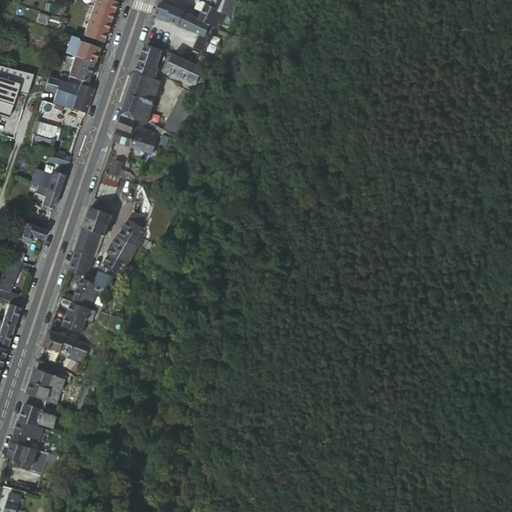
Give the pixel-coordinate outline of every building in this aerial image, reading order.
[(107,0),(97,0),(95,7),(112,13),(116,3),(107,0)] [(226,15),(227,12),(223,11),(226,0),(212,0),(210,6),(219,11),(219,13),(226,15)] [(235,15),(239,0),(226,0),(223,11),(227,12),(235,15)] [(197,3),(194,9),(202,13),(206,4),(207,3),(204,2),(197,3)] [(156,17),(179,25),(203,37),(209,40),(211,41),(218,29),(199,20),(185,13),(173,8),(160,3),(156,17)] [(218,29),(219,30),(226,15),(219,13),(219,11),(210,6),(206,4),(202,13),(199,20),(218,29)] [(188,6),(185,13),(199,20),(202,13),(194,9),(188,6)] [(95,7),(91,17),(109,23),(112,13),(95,7)] [(91,17),(88,27),(105,33),(109,23),(91,17)] [(105,33),(88,27),(84,37),(101,43),(105,33)] [(192,48),(202,53),(209,40),(203,37),(199,35),(192,48)] [(65,54),(74,58),(79,43),(78,39),(71,36),(65,54)] [(79,43),(74,58),(92,64),(98,49),(79,43)] [(162,52),(146,46),(142,56),(158,62),(162,52)] [(195,84),(202,69),(194,65),(172,55),(164,73),(169,75),(170,72),(190,81),(195,84)] [(158,62),(142,56),(136,73),(153,79),(158,62)] [(92,64),(74,58),(67,76),(77,80),(86,82),(92,64)] [(26,95),(32,74),(0,66),(0,115),(7,118),(11,105),(8,104),(12,91),(26,95)] [(153,79),(136,73),(133,84),(157,92),(160,82),(153,79)] [(67,76),(65,83),(75,86),(77,80),(67,76)] [(59,81),(47,78),(44,91),(55,93),(59,81)] [(75,86),(92,90),(94,85),(86,82),(77,80),(75,86)] [(65,83),(59,81),(55,93),(52,102),(84,113),(92,90),(75,86),(65,83)] [(196,84),(195,84),(190,81),(186,89),(193,92),(196,84)] [(157,92),(133,84),(128,97),(153,105),(157,92)] [(194,107),(198,97),(183,91),(178,101),(185,104),(194,107)] [(153,105),(128,97),(125,105),(150,114),(153,105)] [(185,104),(178,101),(168,121),(177,124),(177,123),(185,104)] [(194,107),(185,104),(177,123),(177,124),(184,127),(189,118),(194,107)] [(146,125),(150,114),(125,105),(122,116),(146,125)] [(134,123),(121,118),(117,129),(131,134),(134,125),(134,123)] [(60,127),(36,120),(32,133),(53,139),(56,140),(60,127)] [(177,124),(168,121),(165,120),(161,132),(172,137),(177,124)] [(178,138),(184,127),(177,124),(172,137),(178,138)] [(113,141),(130,146),(138,126),(134,125),(131,134),(117,129),(113,141)] [(138,126),(130,146),(152,152),(158,134),(138,126)] [(53,139),(32,133),(30,144),(29,147),(49,153),(53,139)] [(166,147),(169,138),(162,136),(159,144),(166,147)] [(69,158),(50,153),(48,162),(66,168),(69,158)] [(120,172),(122,164),(114,161),(110,175),(118,177),(120,172)] [(30,182),(46,189),(52,172),(34,167),(30,182)] [(46,189),(57,193),(64,176),(52,172),(46,189)] [(132,182),(134,177),(120,172),(118,177),(132,182)] [(101,186),(108,188),(112,178),(104,176),(101,186)] [(108,188),(116,190),(119,181),(112,178),(108,188)] [(37,186),(30,182),(27,192),(34,195),(37,186)] [(41,206),(52,210),(57,193),(46,189),(37,186),(34,195),(43,198),(41,206)] [(137,215),(132,213),(128,220),(146,229),(151,220),(149,219),(152,208),(141,204),(137,215)] [(111,215),(91,208),(87,218),(107,225),(111,215)] [(107,225),(87,218),(84,229),(101,235),(104,235),(107,225)] [(146,229),(128,220),(123,229),(141,239),(146,229)] [(45,231),(20,222),(13,238),(21,241),(22,237),(31,240),(32,237),(42,241),(45,231)] [(101,235),(84,229),(77,250),(94,256),(101,235)] [(141,239),(123,229),(118,238),(135,247),(137,247),(141,239)] [(135,247),(118,238),(114,247),(131,256),(135,247)] [(109,256),(126,265),(131,256),(114,247),(109,256)] [(9,248),(5,258),(18,262),(20,263),(24,253),(9,248)] [(94,256),(77,250),(69,271),(87,277),(88,274),(94,256)] [(122,273),(126,265),(109,256),(104,265),(122,273)] [(5,258),(0,272),(0,299),(20,306),(23,297),(21,297),(17,295),(8,292),(18,262),(5,258)] [(101,273),(109,277),(112,271),(103,267),(101,273)] [(99,286),(104,288),(109,277),(101,273),(98,279),(95,284),(99,286)] [(88,274),(87,277),(86,280),(95,284),(98,279),(88,274)] [(95,284),(86,280),(82,278),(73,299),(91,306),(99,286),(95,284)] [(100,306),(104,301),(98,297),(95,303),(100,306)] [(85,321),(90,323),(95,312),(72,303),(67,314),(85,321)] [(7,305),(1,324),(12,327),(19,309),(7,305)] [(85,321),(67,314),(62,326),(80,333),(85,321)] [(12,327),(1,324),(0,325),(0,344),(6,346),(12,327)] [(64,337),(77,342),(79,336),(62,329),(60,335),(64,337)] [(49,331),(44,347),(56,351),(59,349),(64,337),(60,335),(49,331)] [(83,358),(88,346),(77,342),(64,337),(59,349),(69,353),(83,358)] [(80,364),(83,358),(69,353),(67,359),(80,364)] [(75,374),(80,364),(67,359),(57,356),(54,364),(65,369),(75,374)] [(50,389),(54,377),(36,370),(32,382),(50,389)] [(48,401),(55,403),(63,380),(54,377),(50,389),(47,400),(48,401)] [(47,400),(50,389),(32,382),(28,394),(47,400)] [(44,411),(48,401),(47,400),(28,394),(19,421),(37,427),(38,424),(52,428),(57,415),(44,411)] [(39,441),(43,428),(37,427),(19,421),(15,433),(25,436),(39,441)] [(23,443),(25,436),(15,433),(13,440),(23,443)] [(47,455),(11,444),(7,458),(22,463),(19,470),(40,476),(47,455)] [(16,511),(20,497),(14,495),(9,494),(4,511),(16,511)]
